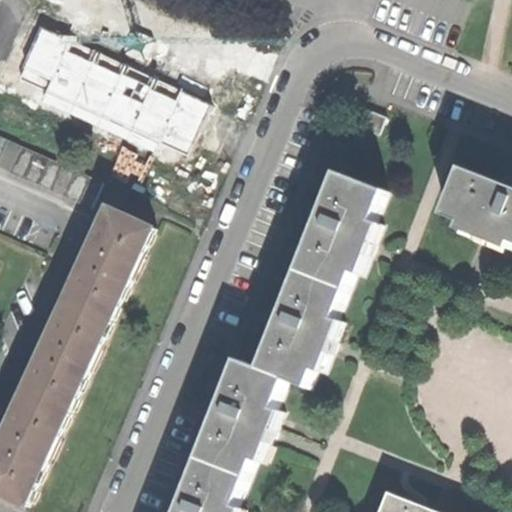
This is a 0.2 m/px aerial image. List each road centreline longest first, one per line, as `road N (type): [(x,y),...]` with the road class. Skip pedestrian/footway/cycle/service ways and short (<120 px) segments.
road 1 (residential): [(117,511),(269,153)]
road 2 (residential): [(269,153),(1,41),(8,0)]
road 3 (residential): [(74,235),(0,410)]
road 4 (residential): [(269,153),(323,54),(366,47)]
road 5 (residential): [(366,47),(511,102)]
